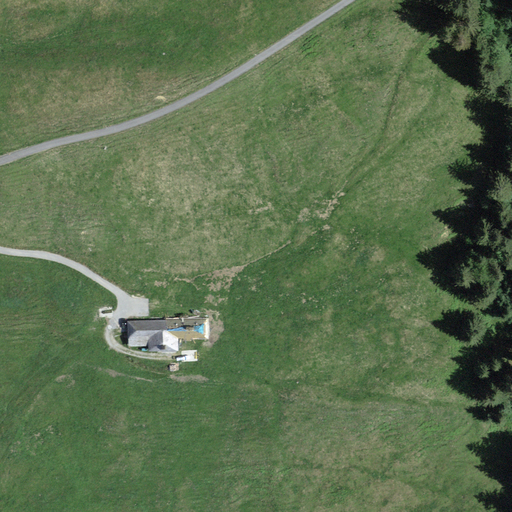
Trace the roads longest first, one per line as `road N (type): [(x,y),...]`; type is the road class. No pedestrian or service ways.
road 1 (unclassified): [(0,160),(176,105),(349,0)]
road 2 (track): [(122,299),(63,260),(0,249)]
